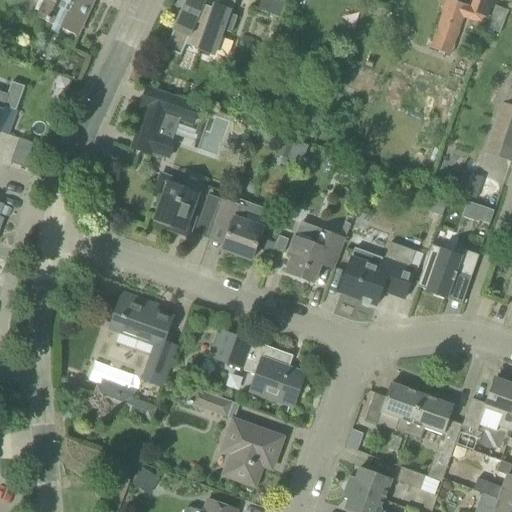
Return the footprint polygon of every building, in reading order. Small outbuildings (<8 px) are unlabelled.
[(43,0),(35,18),(58,28),(76,36),(92,0),(43,0)] [(187,0),(182,13),(165,49),(180,56),(185,46),(213,56),(228,15),(230,16),(235,0),(187,0)] [(280,18),(285,5),(270,0),(261,0),(257,10),(280,18)] [(463,6),(445,0),(429,50),(449,57),(450,55),(466,7),(463,6)] [(511,79),(501,112),(511,115),(511,79)] [(16,111),(24,87),(12,83),(7,96),(0,93),(0,118),(4,107),(16,111)] [(198,104),(181,98),(147,87),(141,106),(146,108),(132,148),(151,154),(152,152),(169,157),(175,140),(173,140),(180,119),(192,123),(198,104)] [(310,127),(317,130),(321,119),(314,116),(310,127)] [(37,173),(45,149),(19,140),(10,163),(37,173)] [(288,156),(291,164),(298,167),(304,164),(306,159),(302,149),(296,147),(289,149),(288,156)] [(454,192),(475,200),(482,179),(461,172),(454,192)] [(161,174),(159,180),(153,195),(163,199),(155,220),(171,225),(169,231),(188,238),(195,219),(190,217),(198,194),(181,188),(183,182),(161,174)] [(199,220),(214,225),(223,200),(208,195),(199,220)] [(223,199),(223,200),(214,225),(229,231),(222,250),(251,261),(262,229),(242,221),(247,208),(223,199)] [(441,217),(445,205),(433,201),(429,213),(441,217)] [(489,224),(494,212),(483,208),(478,221),(489,224)] [(294,238),(288,257),(291,258),(286,273),(314,283),(321,265),(334,269),(345,241),(317,230),(312,244),(294,238)] [(414,271),(409,269),(416,252),(391,243),(384,261),(354,250),(351,259),(350,259),(339,293),(376,306),(382,291),(404,299),(414,271)] [(479,256),(463,251),(461,257),(442,250),(444,247),(433,243),(418,288),(427,291),(426,293),(447,301),(457,274),(472,279),(479,256)] [(122,295),(112,324),(110,329),(120,332),(115,344),(134,351),(138,339),(154,345),(140,381),(163,389),(178,348),(163,343),(172,319),(154,313),(156,307),(122,295)] [(223,331),(212,360),(258,377),(252,393),(289,406),(286,413),(287,413),(302,373),(280,366),(285,354),(223,331)] [(462,425),(462,427),(477,432),(485,409),(503,415),(498,426),(511,431),(511,428),(511,385),(495,379),(485,405),(471,399),(462,425)] [(374,394),(365,420),(376,424),(380,413),(399,419),(394,431),(407,436),(422,395),(391,384),(386,398),(374,394)] [(133,397),(97,385),(92,400),(153,422),(158,408),(132,399),(133,397)] [(187,405),(227,419),(232,404),(193,389),(187,405)] [(453,406),(422,395),(407,436),(420,441),(424,429),(443,435),(427,477),(441,482),(453,452),(462,427),(462,425),(448,420),(453,406)] [(232,420),(232,421),(224,444),(233,447),(223,476),(255,487),(265,459),(274,463),(283,438),(232,420)] [(511,466),(510,465),(510,466),(499,462),(496,472),(507,476),(502,489),(476,480),(472,491),(481,494),(511,505),(511,466)] [(140,489),(150,474),(141,468),(131,484),(140,489)] [(391,480),(360,468),(356,479),(350,477),(346,487),(383,501),(391,480)] [(419,491),(424,477),(400,468),(395,482),(419,491)] [(349,511),(382,511),(380,511),(383,501),(346,487),(343,498),(348,499),(344,510),(349,511)] [(492,511),(511,511),(511,505),(481,494),(477,504),(493,510),(492,511)] [(236,511),(237,511),(207,499),(203,511),(202,511),(201,511),(236,511)]
